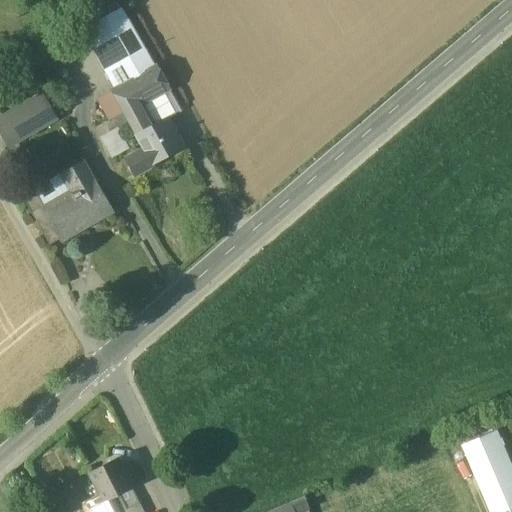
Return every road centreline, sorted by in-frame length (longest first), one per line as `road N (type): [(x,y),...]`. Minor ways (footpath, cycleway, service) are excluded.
road 1 (secondary): [(511,16),(99,364)]
road 2 (track): [(0,187),(99,364)]
road 3 (residential): [(174,511),(99,364)]
road 4 (secondary): [(99,364),(0,457)]
